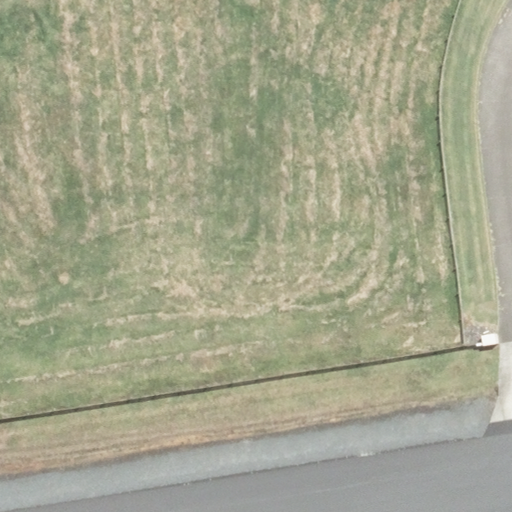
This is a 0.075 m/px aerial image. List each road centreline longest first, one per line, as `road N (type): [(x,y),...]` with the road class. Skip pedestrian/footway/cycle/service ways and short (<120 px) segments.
road 1 (unknown): [(511,400),(496,301),(489,155),(491,101),(511,68)]
road 2 (residential): [(299,511),(511,477)]
